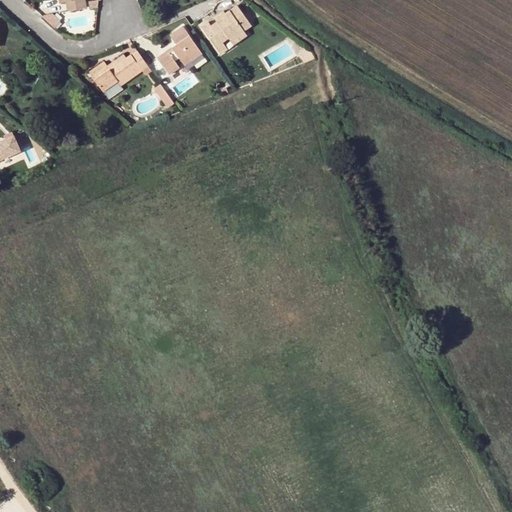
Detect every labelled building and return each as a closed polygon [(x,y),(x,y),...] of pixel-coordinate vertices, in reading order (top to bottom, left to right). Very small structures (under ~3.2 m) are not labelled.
[(84,0),(59,0),(60,3),(66,2),(67,11),(86,8),(84,0)] [(213,29),(211,26),(208,22),(202,27),(220,53),(227,48),(223,42),(229,38),(230,40),(243,30),(251,25),(248,21),(244,15),(236,5),(225,13),(223,11),(214,17),(217,22),(219,25),(213,29)] [(248,12),(244,15),(248,21),(252,18),(248,12)] [(52,13),(41,16),(55,27),(60,21),(52,13)] [(169,53),(167,51),(157,58),(169,75),(179,67),(175,61),(179,58),(181,61),(188,56),(191,61),(202,53),(183,26),(169,35),(176,44),(171,47),(173,50),(169,53)] [(243,30),(230,40),(233,44),(246,35),(243,30)] [(311,51),(303,46),(301,49),(302,58),(304,62),(313,58),(311,51)] [(148,66),(137,51),(125,59),(123,55),(107,66),(94,76),(92,77),(103,92),(118,82),(121,85),(142,70),(148,66)] [(205,57),(202,53),(191,61),(184,66),(187,69),(205,57)] [(188,56),(181,61),(184,66),(191,61),(188,56)] [(94,76),(107,66),(104,62),(90,71),(94,76)] [(151,71),(148,66),(142,70),(145,75),(151,71)] [(168,107),(174,103),(160,84),(154,88),(168,107)] [(14,135),(0,141),(0,159),(21,151),(14,135)] [(37,469),(21,476),(28,490),(44,483),(37,469)]
